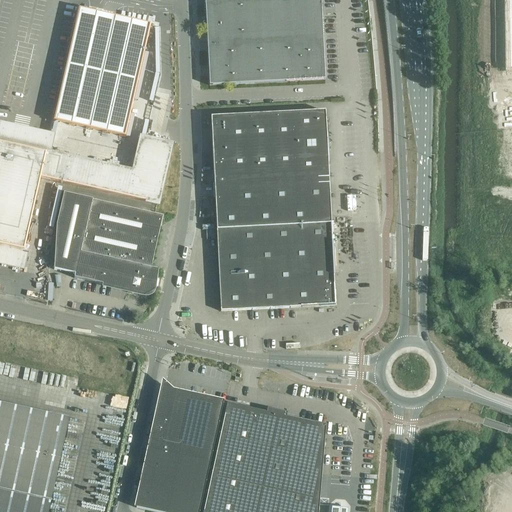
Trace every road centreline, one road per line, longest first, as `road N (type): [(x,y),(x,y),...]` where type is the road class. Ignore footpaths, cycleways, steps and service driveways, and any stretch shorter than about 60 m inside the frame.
road 1 (secondary): [(420,341),(414,0)]
road 2 (secondary): [(390,0),(403,340)]
road 3 (unclassified): [(159,340),(185,173),(181,5)]
road 4 (unclassified): [(122,511),(159,340)]
road 5 (unclassified): [(159,340),(0,304)]
road 6 (unclassified): [(308,363),(159,340)]
